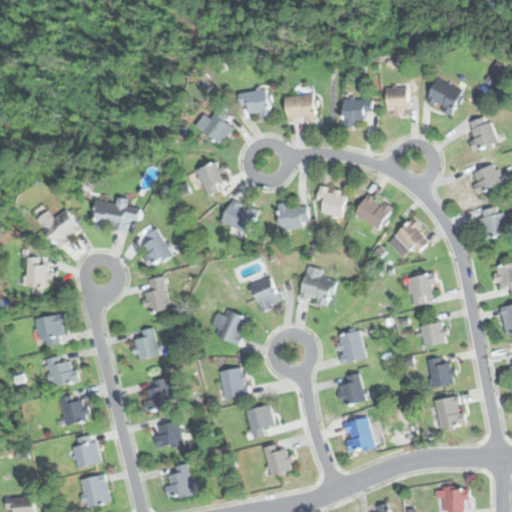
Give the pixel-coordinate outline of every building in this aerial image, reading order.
[(453,113),(464,91),(439,78),(427,100),(453,113)] [(409,110),(409,86),(389,86),(389,110),(409,110)] [(250,116),(273,112),(268,88),(240,92),(242,106),(248,105),(250,116)] [(288,121),(318,120),(317,94),(287,95),(288,121)] [(345,99),(345,124),(367,124),(367,111),(373,111),(373,99),(345,99)] [(236,128),(212,107),(198,124),(222,145),(236,128)] [(499,143),(491,116),(469,124),(477,150),(499,143)] [(217,162),(199,170),(209,191),(227,182),(217,162)] [(472,173),(481,194),(505,183),(496,163),(472,173)] [(343,217),(349,192),(322,185),(318,201),(323,202),(321,211),(343,217)] [(394,208),(370,192),(356,214),(381,230),(394,208)] [(260,210),(234,197),(223,220),(249,233),(260,210)] [(99,201),(96,225),(128,230),(129,219),(140,221),(142,203),(117,200),(117,203),(99,201)] [(281,226),(310,226),(310,203),(281,203),(281,226)] [(490,239),(511,230),(500,204),(479,214),(490,239)] [(50,210),(39,218),(60,247),(83,230),(68,209),(56,217),(50,210)] [(423,225),(413,217),(396,237),(419,257),(432,241),(419,230),(423,225)] [(151,265),(173,252),(159,228),(148,234),(151,240),(140,247),(151,265)] [(43,264),(43,256),(28,256),(28,286),(55,286),(55,264),(43,264)] [(511,293),(511,263),(496,267),(500,288),(510,285),(511,293)] [(324,268),(309,265),(301,298),(330,306),(337,280),(322,276),(324,268)] [(428,304),(427,295),(437,295),(435,274),(410,276),(413,306),(428,304)] [(144,292),(149,314),(172,309),(165,275),(149,279),(152,291),(144,292)] [(262,312),(284,304),(274,276),(252,283),(262,312)] [(507,335),(511,334),(511,305),(502,307),(507,335)] [(213,325),(220,328),(217,335),(241,346),(252,320),(228,309),(226,312),(220,310),(213,325)] [(43,347),(70,342),(64,313),(37,319),(43,347)] [(424,345),(448,344),(447,323),(423,324),(424,345)] [(142,360),(162,354),(154,327),(133,333),(142,360)] [(337,335),(344,364),(367,358),(361,330),(337,335)] [(49,360),(54,386),(80,381),(75,355),(49,360)] [(435,388),(457,383),(453,362),(442,364),(440,357),(428,360),(435,388)] [(221,371),(226,400),(250,396),(245,367),(221,371)] [(349,375),(350,383),(341,384),(343,404),(366,402),(363,373),(349,375)] [(145,391),(150,412),(174,406),(168,378),(154,381),(155,388),(145,391)] [(76,403),(74,394),(61,397),(68,425),(90,420),(86,401),(76,403)] [(466,424),(461,396),(438,400),(442,428),(466,424)] [(277,425),(271,404),(247,411),(255,439),(268,436),(266,428),(277,425)] [(375,448),(371,418),(346,422),(351,452),(375,448)] [(154,427),(159,448),(185,442),(180,420),(154,427)] [(104,462),(96,436),(73,442),(80,468),(104,462)] [(265,448),(273,476),(295,469),(289,448),(279,450),(277,444),(265,448)] [(196,494),(189,463),(175,466),(177,475),(166,477),(170,499),(196,494)] [(81,480),(86,508),(112,503),(107,474),(81,480)] [(472,488),(438,489),(438,498),(447,497),(447,511),(466,511),(466,510),(472,510),(472,488)] [(36,511),(36,496),(13,496),(13,511),(36,511)]
